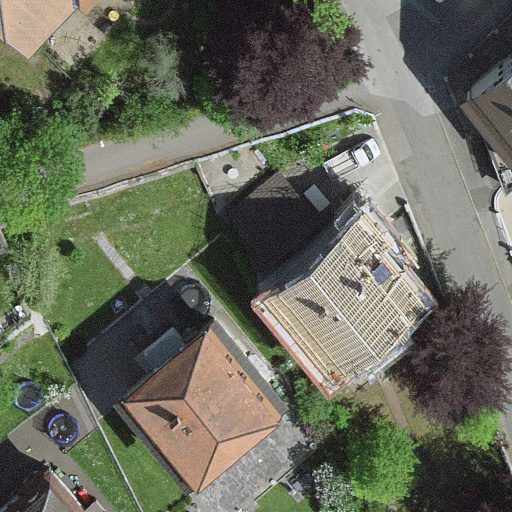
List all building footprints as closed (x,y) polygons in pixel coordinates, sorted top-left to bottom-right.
[(83,0),(0,0),(0,29),(31,58),(83,0)] [(511,35),(459,81),(472,97),(511,144),(511,35)] [(357,228),(286,297),(361,374),(432,305),(357,228)] [(292,416),(217,327),(131,399),(206,489),(292,416)] [(88,511),(52,471),(5,511),(88,511)]
